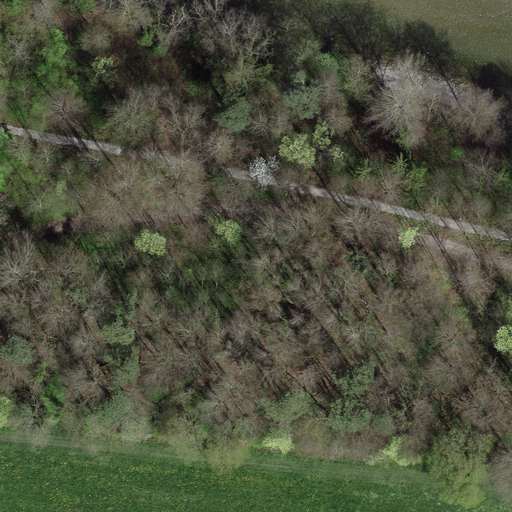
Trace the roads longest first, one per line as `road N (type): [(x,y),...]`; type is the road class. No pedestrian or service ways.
road 1 (track): [(0,133),(241,167),(460,238),(511,247)]
road 2 (track): [(460,238),(137,214),(0,250)]
